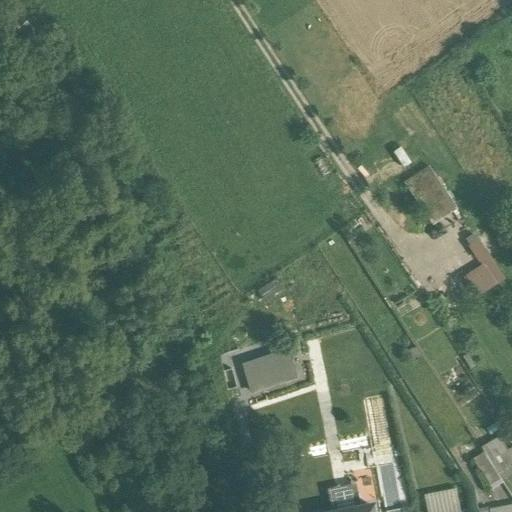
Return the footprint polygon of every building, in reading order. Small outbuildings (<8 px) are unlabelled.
[(430,225),(457,208),(429,165),(402,181),(430,225)] [(485,232),(466,244),(479,264),(498,252),(485,232)] [(472,291),(493,281),(486,265),(464,276),(472,291)] [(0,273),(0,292),(10,284),(0,273)] [(289,351),(240,360),(247,391),(296,381),(289,351)] [(355,482),(348,483),(333,392),(320,394),(329,450),(330,450),(337,487),(347,485),(349,498),(357,496),(355,482)] [(493,440),(483,447),(490,458),(500,451),(493,440)] [(511,448),(502,455),(510,467),(511,471),(511,448)] [(489,463),(482,453),(471,461),(491,491),(502,484),(497,475),(489,463)] [(502,455),(489,463),(497,475),(510,467),(502,455)]
